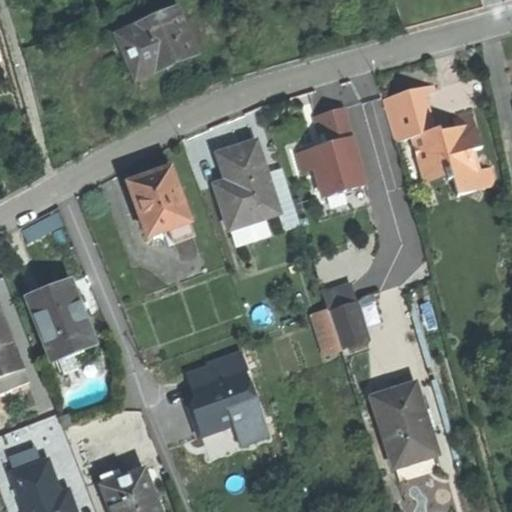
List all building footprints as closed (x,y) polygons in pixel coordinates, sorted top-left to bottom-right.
[(175,10),(116,38),(135,80),(154,72),(155,74),(178,63),(195,55),(175,10)] [(431,86),(383,101),(396,143),(413,138),(426,185),(448,178),(449,183),(454,181),(459,198),(497,187),(491,168),(481,171),(476,152),(484,150),(474,115),(455,120),(458,130),(450,132),(442,134),(441,129),(436,130),(433,122),(428,123),(420,95),(433,91),(431,86)] [(367,187),(344,111),(316,119),(321,136),(332,133),(335,145),(320,149),(300,156),(305,174),(316,171),(325,200),(367,187)] [(237,150),(218,157),(227,184),(215,188),(229,232),(231,231),(262,220),(278,214),(267,177),(256,143),(237,150)] [(151,177),(128,185),(147,239),(168,232),(188,225),(189,224),(170,170),(151,177)] [(267,177),(278,214),(284,232),(298,228),(281,172),(267,177)] [(262,220),(231,231),(237,248),(268,237),(262,220)] [(50,221),(24,234),(30,244),(55,230),(50,221)] [(188,225),(168,232),(173,246),(193,238),(188,225)] [(46,296),(27,303),(51,363),(93,347),(69,287),(46,296)] [(329,314),(316,318),(324,346),(374,329),(365,302),(329,314)] [(0,317),(0,373),(19,366),(0,317)] [(187,413),(197,439),(231,428),(241,450),(270,440),(241,352),(205,365),(207,368),(185,376),(193,401),(187,413)] [(19,366),(0,373),(0,394),(26,385),(19,366)] [(414,384),(372,398),(394,467),(436,454),(429,432),(433,431),(428,408),(422,410),(419,401),(414,384)] [(10,474),(24,511),(79,511),(71,485),(62,489),(50,458),(10,474)] [(114,474),(100,480),(104,490),(118,484),(114,474)] [(104,490),(102,490),(110,511),(159,511),(144,474),(132,479),(118,484),(104,490)]
